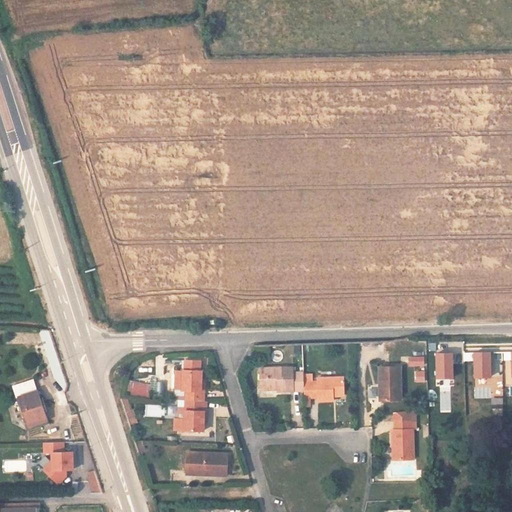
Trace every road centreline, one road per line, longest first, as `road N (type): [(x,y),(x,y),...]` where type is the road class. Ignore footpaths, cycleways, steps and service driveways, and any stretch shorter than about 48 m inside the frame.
road 1 (residential): [(511,329),(219,339)]
road 2 (primary): [(87,345),(0,74)]
road 3 (primary): [(0,113),(70,348)]
road 4 (primary): [(141,511),(87,345)]
road 5 (primary): [(70,348),(125,511)]
road 6 (residential): [(219,339),(87,345)]
